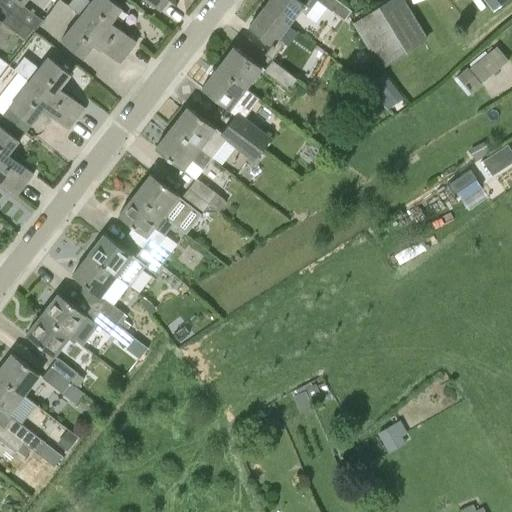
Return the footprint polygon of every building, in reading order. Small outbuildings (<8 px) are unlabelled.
[(79,15),(128,53),(137,42),(111,22),(122,7),(113,0),(90,0),(90,1),(88,0),(72,0),(68,6),(79,15)] [(146,0),(160,12),(169,0),(168,0),(146,0)] [(269,0),(265,6),(290,25),(300,11),(305,15),(316,1),(344,21),(352,11),(337,0),(306,0),(304,3),(300,0),(269,0)] [(381,65),(431,38),(410,0),(383,0),(355,15),(381,65)] [(272,60),(287,72),(292,66),(276,53),(282,45),(278,41),(290,25),(265,6),(249,27),(272,44),(263,55),(271,61),(272,60)] [(120,63),(128,53),(79,15),(60,39),(83,58),(94,43),(120,63)] [(25,39),(33,30),(25,23),(17,33),(25,39)] [(234,46),(218,67),(245,88),(261,67),(234,46)] [(471,94),(509,61),(497,47),(470,69),(468,67),(457,77),(471,94)] [(48,55),(28,81),(77,118),(85,107),(60,88),(71,73),(48,55)] [(287,72),(272,60),(271,61),(264,71),(289,91),(297,80),(287,72)] [(244,88),(245,88),(218,67),(202,88),(229,109),(235,115),(229,123),(264,149),(271,139),(244,118),(258,99),(244,88)] [(386,109),(402,97),(383,73),(372,82),(382,95),(378,98),(386,109)] [(8,106),(9,107),(3,115),(24,131),(31,123),(32,123),(43,109),(68,129),(77,118),(28,81),(8,106)] [(188,106),(172,127),(199,148),(216,126),(188,106)] [(19,139),(24,131),(3,115),(0,119),(0,164),(25,184),(34,173),(8,154),(19,139)] [(264,149),(229,123),(220,134),(255,161),(264,149)] [(212,158),(199,148),(172,127),(156,148),(182,169),(190,159),(204,169),(212,158)] [(486,157),(496,173),(511,162),(511,144),(510,141),(486,157)] [(0,164),(0,181),(17,195),(25,184),(0,164)] [(452,178),(461,197),(483,187),(474,168),(452,178)] [(181,198),(178,196),(179,195),(151,173),(135,194),(162,215),(173,224),(187,234),(188,233),(180,227),(193,210),(201,215),(202,214),(201,214),(181,198)] [(197,178),(189,189),(209,204),(208,204),(219,212),(226,203),(220,199),(221,198),(197,178)] [(209,204),(189,189),(181,198),(201,214),(208,204),(209,204)] [(150,239),(143,249),(163,264),(171,254),(159,245),(165,236),(173,224),(162,215),(135,194),(119,215),(146,236),(150,239)] [(135,258),(131,255),(105,233),(89,254),(116,275),(128,285),(144,265),(135,258)] [(155,274),(163,264),(143,249),(135,258),(144,265),(155,274)] [(101,295),(116,275),(89,254),(73,275),(99,294),(92,304),(127,330),(131,325),(125,321),(127,316),(101,295)] [(58,293),(42,314),(69,334),(68,336),(82,347),(98,326),(126,348),(135,338),(126,331),(127,330),(92,304),(85,314),(58,293)] [(155,302),(148,295),(144,301),(148,306),(155,302)] [(54,354),(68,336),(69,334),(42,314),(26,334),(54,354)] [(40,375),(12,353),(0,368),(0,376),(25,395),(40,375)] [(50,368),(70,383),(78,373),(58,358),(50,368)] [(70,383),(50,368),(42,378),(62,394),(70,383)] [(0,410),(8,417),(25,395),(0,376),(0,410)] [(77,389),(70,383),(62,394),(76,405),(84,394),(77,389)] [(276,414),(259,423),(265,436),(283,427),(276,414)] [(11,417),(4,427),(32,448),(31,449),(35,452),(43,442),(11,417)] [(378,432),(385,445),(401,436),(406,433),(399,420),(378,432)] [(32,448),(4,427),(0,432),(0,440),(24,459),(31,449),(32,448)] [(67,430),(57,443),(67,451),(77,438),(67,430)] [(64,457),(46,443),(38,453),(57,467),(64,457)]
